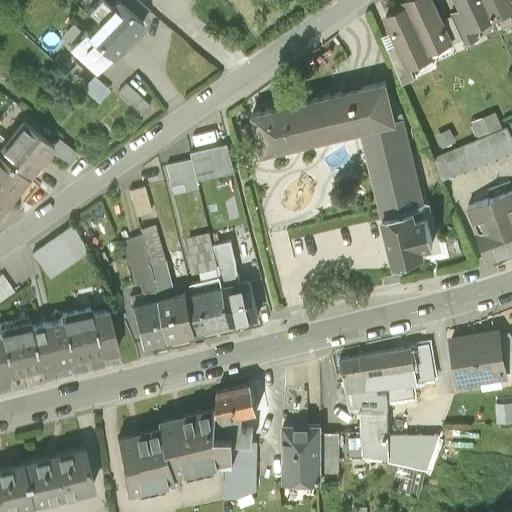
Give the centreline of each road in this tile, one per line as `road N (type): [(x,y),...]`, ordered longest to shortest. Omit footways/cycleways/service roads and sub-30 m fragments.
road 1 (secondary): [(0,414),(511,283)]
road 2 (residential): [(355,0),(0,250)]
